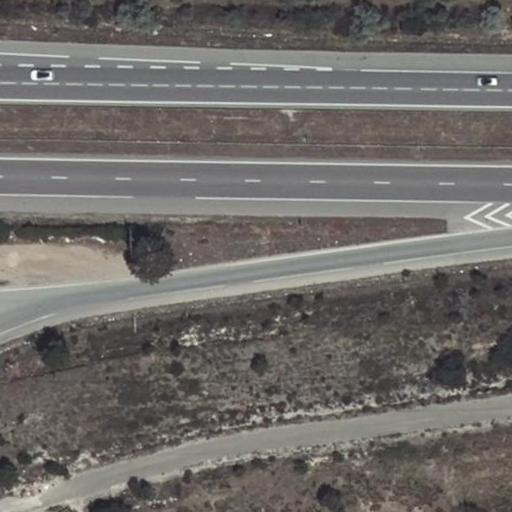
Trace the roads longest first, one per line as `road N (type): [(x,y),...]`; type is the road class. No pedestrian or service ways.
road 1 (unclassified): [(0,509),(188,458),(511,405)]
road 2 (motorway): [(0,305),(511,243)]
road 3 (motorway): [(511,80),(0,55)]
road 4 (motorway): [(511,88),(0,82)]
road 5 (motorway): [(0,174),(511,180)]
